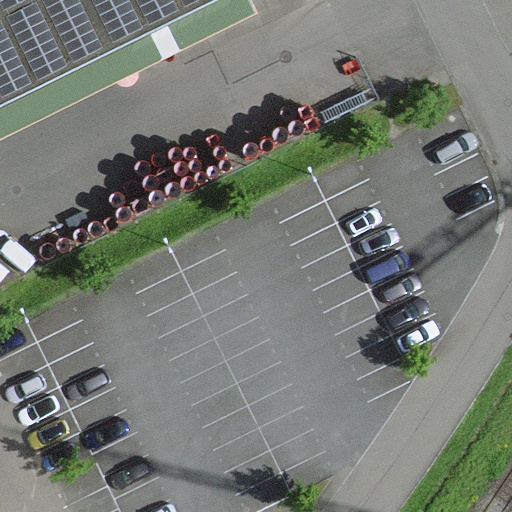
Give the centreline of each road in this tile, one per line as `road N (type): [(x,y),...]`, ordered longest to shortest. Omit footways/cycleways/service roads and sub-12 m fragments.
road 1 (unclassified): [(362,511),(511,282)]
road 2 (unclassified): [(511,132),(448,0)]
